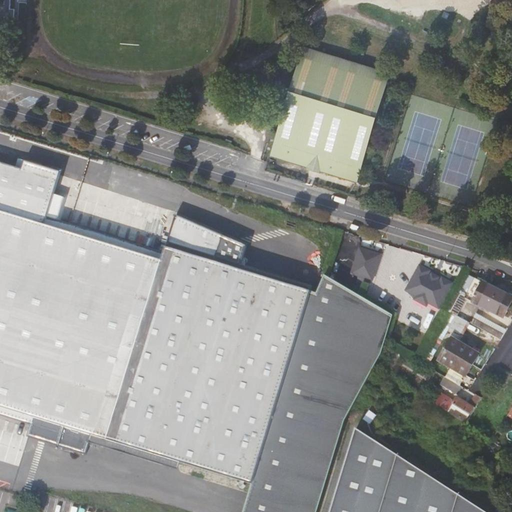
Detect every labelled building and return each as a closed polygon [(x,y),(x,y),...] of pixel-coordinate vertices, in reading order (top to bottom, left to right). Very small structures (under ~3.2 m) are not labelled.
[(0,0),(0,12),(14,14),(14,0),(13,0),(0,0)] [(271,0),(270,33),(313,0),(271,0)] [(358,182),(386,73),(303,50),(275,160),(306,168),(305,170),(319,174),(319,172),(358,182)] [(0,407),(35,418),(33,423),(29,438),(88,456),(94,437),(254,487),(311,302),(240,281),(243,270),(250,248),(179,216),(166,258),(164,262),(51,228),(52,223),(67,174),(30,162),(27,172),(0,162),(0,407)] [(378,191),(376,191),(375,192),(374,194),(373,196),(373,197),(374,199),(376,200),(377,201),(379,201),(381,200),(382,199),(383,197),(383,196),(383,194),(382,192),(380,191),(378,191)] [(166,258),(52,223),(51,228),(164,262),(166,258)] [(377,276),(372,273),(362,268),(344,257),(340,265),(373,284),(377,276)] [(403,291),(438,311),(454,282),(419,262),(403,291)] [(362,268),(372,273),(374,269),(364,264),(362,268)] [(240,281),(311,302),(313,292),(243,270),(240,281)] [(476,276),(466,271),(457,287),(467,292),(476,276)] [(311,302),(254,487),(246,511),(317,511),(348,421),(386,348),(397,314),(329,275),(320,294),(313,292),(311,302)] [(511,302),(511,294),(476,276),(467,292),(466,295),(467,295),(505,316),(511,302)] [(467,292),(457,287),(450,300),(461,305),(467,295),(466,295),(467,292)] [(461,305),(450,300),(447,306),(454,310),(457,312),(461,305)] [(447,306),(425,346),(432,350),(454,310),(447,306)] [(503,337),(509,328),(477,311),(472,320),(503,337)] [(450,327),(463,333),(469,321),(456,314),(450,327)] [(442,357),(457,367),(468,374),(481,353),(455,336),(442,357)] [(409,351),(399,344),(388,360),(392,363),(396,356),(402,360),(409,351)] [(451,377),(455,380),(462,383),(468,374),(457,367),(451,377)] [(507,396),(511,387),(511,377),(508,375),(502,384),(500,383),(496,389),(507,396)] [(455,380),(453,383),(465,390),(467,387),(462,383),(455,380)] [(438,403),(440,404),(446,395),(444,393),(438,403)] [(446,395),(440,404),(465,420),(473,406),(476,408),(483,397),(477,393),(470,404),(458,396),(455,400),(446,395)] [(0,407),(0,412),(33,423),(35,418),(0,407)] [(488,511),(355,431),(330,511),(488,511)]
